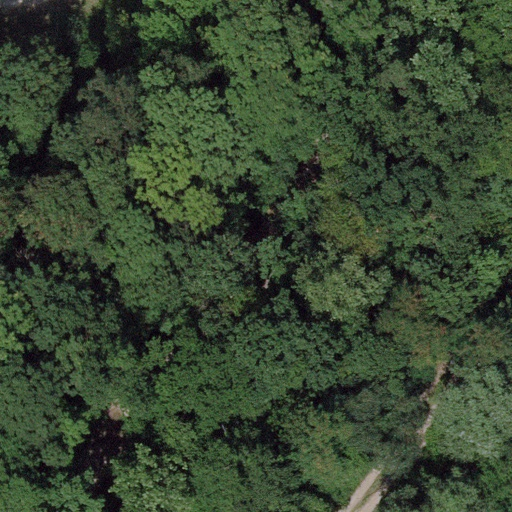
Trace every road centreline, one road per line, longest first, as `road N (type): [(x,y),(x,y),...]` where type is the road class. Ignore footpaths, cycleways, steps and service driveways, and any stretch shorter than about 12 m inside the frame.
road 1 (track): [(443,0),(125,416),(65,511)]
road 2 (track): [(360,511),(511,301)]
